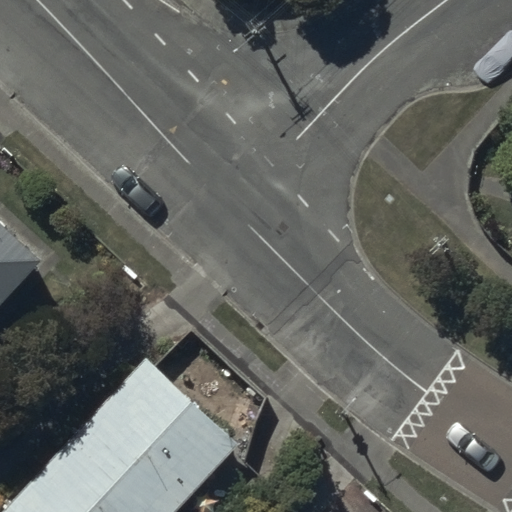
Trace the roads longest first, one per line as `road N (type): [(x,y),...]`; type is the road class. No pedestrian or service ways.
road 1 (unclassified): [(233,205),(367,345),(511,450)]
road 2 (unclassified): [(233,205),(453,0)]
road 3 (unclassified): [(16,0),(233,205)]
